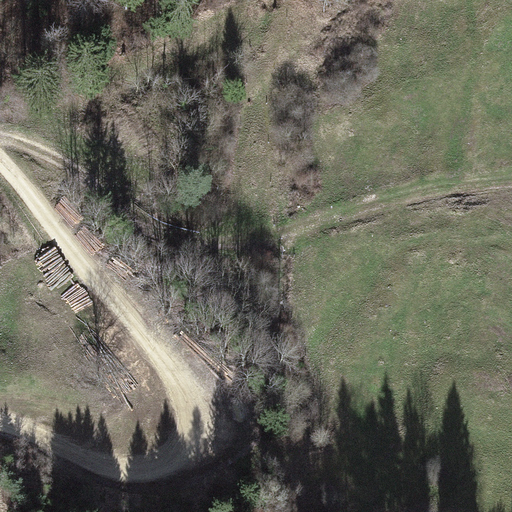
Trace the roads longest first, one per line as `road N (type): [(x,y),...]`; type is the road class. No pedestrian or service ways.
road 1 (track): [(0,421),(132,470),(165,462),(190,416),(161,358),(0,156)]
road 2 (track): [(0,146),(12,140),(155,230),(204,243),(511,177)]
